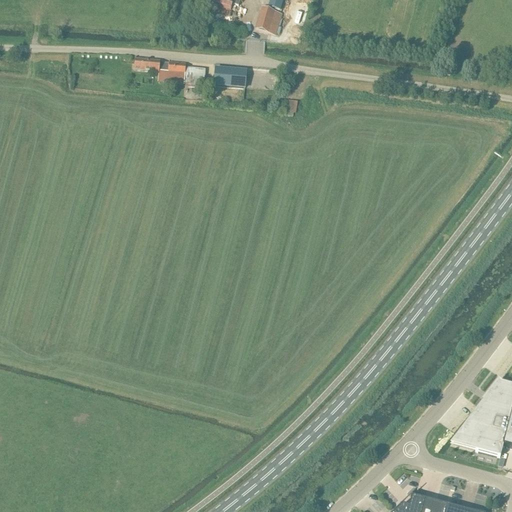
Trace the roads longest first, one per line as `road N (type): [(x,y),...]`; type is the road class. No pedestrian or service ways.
road 1 (unclassified): [(511,100),(353,75),(0,48)]
road 2 (primary): [(221,511),(368,374),(511,197)]
road 3 (unclassified): [(511,321),(402,453)]
